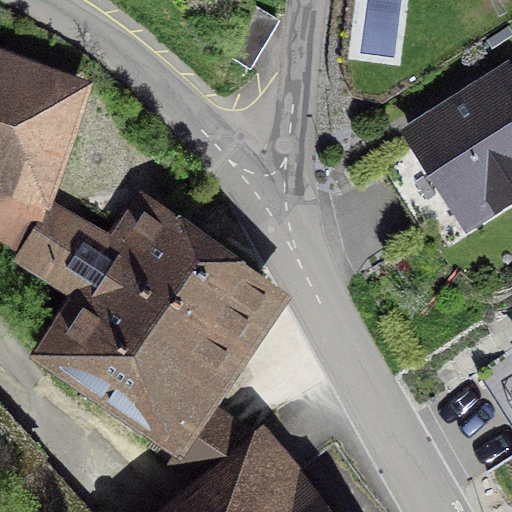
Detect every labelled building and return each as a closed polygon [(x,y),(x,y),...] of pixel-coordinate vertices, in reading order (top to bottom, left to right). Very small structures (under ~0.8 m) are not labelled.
[(232,0),(209,34),(249,62),(276,23),(243,0),(232,0)] [(0,237),(25,256),(53,216),(84,84),(0,57),(0,237)] [(511,199),(511,58),(511,57),(403,124),(466,227),(511,199)] [(53,216),(25,256),(81,294),(46,345),(177,434),(282,279),(149,189),(106,252),(53,216)] [(319,511),(261,441),(173,511),(319,511)]
